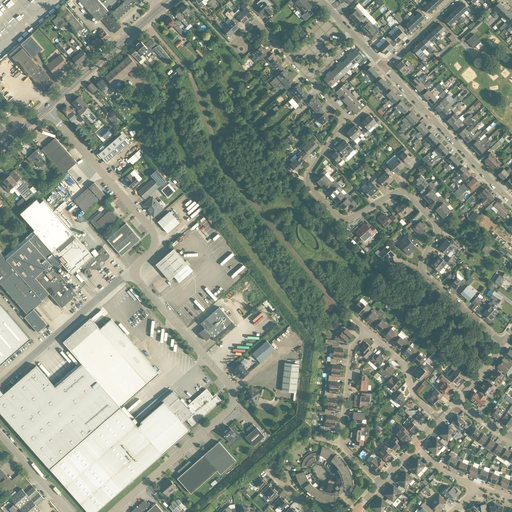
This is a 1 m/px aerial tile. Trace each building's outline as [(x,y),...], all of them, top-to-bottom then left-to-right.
[(101,19),(114,33),(120,28),(108,13),(96,0),(78,0),(91,15),(95,11),(102,18),(101,19)] [(123,0),(125,2),(111,13),(116,19),(138,0),(123,0)] [(194,0),(197,2),(195,4),(199,9),(204,4),(201,2),(203,0),(194,0)] [(290,0),(288,2),(292,6),(294,4),(296,7),(295,8),(297,10),(307,2),(305,0),(290,0)] [(432,0),(428,4),(433,9),(438,5),(432,0)] [(264,2),(257,9),(262,14),(264,13),(264,12),(266,14),(265,14),(268,17),(273,12),(269,8),(269,7),(264,2)] [(307,2),(297,10),(302,16),(301,16),(305,21),(313,13),(309,9),(312,7),(307,2)] [(245,3),(241,7),(244,10),(241,12),(248,19),(253,15),(252,14),(248,10),(250,8),(245,3)] [(463,3),(459,7),(464,12),(466,10),(469,13),(470,12),(471,11),(463,3)] [(494,12),(492,15),(494,17),(496,14),(498,12),(503,7),(499,3),(494,8),(496,10),(494,12)] [(184,4),(179,8),(181,10),(180,11),(179,12),(184,17),(186,15),(189,13),(191,15),(192,16),(194,15),(191,11),(184,4)] [(423,4),(421,6),(428,14),(433,9),(428,4),(425,7),(423,4)] [(352,14),(349,16),(353,21),(362,13),(356,6),(350,11),(350,12),(351,11),(353,13),(352,14)] [(477,6),(474,9),(480,16),(483,12),(481,10),(477,6)] [(459,7),(454,12),(459,17),(459,16),(461,15),(464,12),(459,7)] [(503,7),(498,12),(499,12),(503,17),(508,12),(503,7)] [(77,32),(83,27),(67,9),(61,14),(77,32)] [(417,14),(415,17),(419,22),(424,17),(417,10),(415,12),(417,14)] [(227,12),(225,14),(229,19),(231,21),(231,20),(234,18),(229,13),(227,11),(227,12)] [(232,11),(229,13),(234,18),(236,16),(237,17),(242,22),(243,24),(248,19),(241,12),(239,14),(238,14),(236,12),(234,13),(232,11)] [(179,12),(175,16),(179,20),(175,23),(183,32),(186,29),(186,28),(189,26),(183,19),(185,18),(184,17),(179,12)] [(454,12),(449,16),(454,22),(454,21),(459,17),(454,12)] [(511,16),(508,12),(503,17),(508,21),(511,16)] [(362,13),(353,21),(357,25),(361,21),(363,23),(367,19),(362,13)] [(395,15),(393,16),(397,21),(400,23),(402,21),(396,14),(395,15)] [(59,15),(58,16),(53,20),(53,21),(59,28),(60,30),(66,24),(59,15)] [(410,17),(408,19),(410,21),(415,26),(419,22),(415,17),(413,15),(410,17)] [(449,16),(444,21),(452,29),(454,27),(454,26),(451,24),(454,22),(449,16)] [(170,17),(165,21),(171,28),(173,26),(180,34),(183,37),(186,34),(184,33),(183,32),(175,23),(170,17)] [(315,24),(328,29),(329,27),(330,27),(331,23),(318,17),(315,24)] [(229,19),(225,22),(227,25),(233,33),(239,28),(237,26),(231,20),(231,21),(229,19)] [(365,25),(361,29),(365,33),(372,27),(373,25),(367,19),(363,23),(365,25)] [(217,21),(214,24),(223,34),(225,32),(227,34),(229,37),(233,33),(227,25),(223,28),(217,21)] [(410,21),(405,26),(410,31),(415,26),(410,21)] [(505,23),(499,29),(501,31),(507,25),(505,23)] [(440,24),(436,29),(441,34),(443,32),(445,34),(446,35),(448,32),(440,24)] [(372,27),(365,33),(368,37),(372,34),(375,36),(376,35),(379,31),(377,29),(377,27),(375,25),(373,25),(372,27)] [(399,29),(395,32),(401,39),(405,35),(403,32),(402,31),(404,30),(405,31),(405,30),(400,25),(397,27),(399,29)] [(436,29),(431,33),(436,38),(438,40),(444,47),(445,48),(447,46),(446,45),(441,40),(440,39),(443,36),(441,34),(436,29)] [(100,31),(97,34),(104,42),(104,41),(105,42),(107,40),(107,39),(109,37),(103,30),(101,32),(100,31)] [(389,34),(387,36),(391,41),(393,39),(397,43),(401,39),(395,32),(391,36),(389,34)] [(431,33),(427,37),(432,43),(436,38),(431,33)] [(470,38),(466,41),(471,46),(471,48),(472,48),(473,49),(474,48),(476,48),(476,46),(480,42),(481,42),(478,39),(474,34),(470,38)] [(33,58),(43,50),(31,36),(21,44),(33,58)] [(386,40),(382,44),(389,51),(393,47),(389,43),(391,41),(387,36),(385,39),(386,40)] [(95,40),(93,37),(88,41),(90,44),(95,49),(103,43),(99,39),(97,38),(95,40)] [(427,37),(422,42),(427,47),(429,49),(431,52),(433,50),(431,47),(429,45),(432,43),(427,37)] [(167,57),(154,42),(152,39),(145,46),(140,41),(134,46),(144,57),(145,58),(154,50),(163,60),(167,57)] [(438,40),(435,42),(439,46),(438,46),(442,50),(445,48),(444,47),(438,40)] [(422,42),(417,46),(422,52),(427,47),(422,42)] [(63,55),(67,52),(59,43),(56,46),(63,55)] [(382,44),(378,48),(383,53),(385,55),(389,51),(382,44)] [(40,68),(22,48),(19,45),(9,54),(29,77),(30,76),(43,91),(54,82),(41,67),(40,68)] [(70,47),(73,51),(82,61),(87,56),(80,48),(78,50),(73,45),(70,47)] [(261,46),(254,53),(259,58),(260,56),(262,59),(269,53),(266,50),(265,51),(264,50),(261,46)] [(417,46),(413,51),(421,60),(426,56),(422,52),(417,46)] [(139,55),(132,48),(131,49),(129,50),(128,51),(139,62),(143,59),(139,55)] [(77,65),(82,61),(73,51),(69,55),(77,65)] [(355,51),(351,54),(353,56),(352,57),(357,63),(360,60),(361,61),(363,59),(362,58),(355,51)] [(269,53),(262,59),(266,63),(268,62),(271,64),(277,58),(275,56),(273,53),(271,55),(269,53)] [(349,57),(344,60),(350,66),(352,64),(353,66),(357,63),(352,57),(353,56),(351,54),(350,53),(347,55),(349,57)] [(501,58),(505,63),(511,58),(506,53),(501,58)] [(55,75),(60,70),(59,69),(67,63),(60,55),(51,64),(51,65),(48,67),(55,75)] [(113,86),(137,65),(129,56),(105,77),(113,86)] [(277,58),(271,64),(273,67),(271,69),(275,73),(282,67),(280,65),(282,63),(279,60),(277,58)] [(339,63),(337,65),(338,66),(340,68),(341,67),(346,72),(349,69),(348,68),(350,66),(344,60),(340,64),(339,63)] [(401,61),(396,66),(404,76),(413,67),(410,64),(408,66),(407,67),(401,61)] [(338,66),(334,70),(339,75),(341,73),(343,75),(346,72),(341,67),(340,68),(338,66)] [(277,77),(273,80),(277,85),(280,83),(281,82),(288,76),(285,72),(283,71),(284,69),(282,67),(275,73),(274,75),(275,75),(276,74),(278,76),(277,77)] [(370,67),(365,72),(369,76),(374,71),(370,67)] [(326,74),(326,75),(328,76),(330,78),(331,77),(336,82),(339,79),(337,77),(339,75),(334,70),(330,74),(329,72),(326,74)] [(374,71),(369,76),(373,80),(378,75),(374,71)] [(148,92),(157,84),(148,74),(145,77),(152,84),(146,89),(148,92)] [(416,77),(411,83),(415,87),(425,78),(427,76),(425,74),(421,78),(420,77),(418,79),(416,77)] [(281,82),(280,83),(280,84),(284,88),(286,90),(294,83),(291,81),(292,80),(288,76),(281,82)] [(328,76),(324,80),(330,87),(331,87),(336,82),(331,77),(330,78),(328,76)] [(381,78),(376,83),(380,87),(385,83),(381,78)] [(425,78),(415,87),(419,92),(420,92),(425,86),(423,85),(425,83),(424,82),(426,80),(425,78)] [(105,93),(107,91),(106,90),(109,88),(107,86),(102,79),(97,84),(105,93)] [(343,85),(335,93),(338,96),(339,97),(342,95),(343,96),(348,91),(345,87),(346,86),(348,84),(347,82),(344,85),(343,86),(343,85)] [(294,83),(286,90),(288,93),(289,93),(287,94),(292,99),(293,98),(295,96),(301,90),(300,89),(298,87),(297,85),(296,86),(294,83)] [(378,89),(375,92),(377,94),(380,91),(381,93),(382,93),(389,87),(385,83),(380,87),(378,89)] [(99,92),(91,84),(90,84),(89,85),(89,86),(87,87),(95,96),(99,92)] [(423,95),(427,100),(441,87),(441,86),(439,84),(434,88),(430,92),(428,90),(423,95)] [(441,87),(427,100),(431,105),(437,99),(435,97),(444,89),(443,89),(441,87)] [(293,98),(292,99),(299,106),(302,102),(309,96),(307,94),(306,95),(304,93),(301,90),(295,96),(293,98)] [(391,90),(386,95),(390,100),(395,95),(391,90)] [(339,97),(338,98),(340,100),(341,99),(342,100),(345,103),(351,97),(350,96),(351,94),(348,91),(343,96),(342,95),(339,97)] [(385,104),(382,106),(384,108),(390,103),(392,106),(394,104),(399,99),(395,95),(390,100),(388,101),(385,104)] [(440,103),(435,108),(439,113),(453,100),(453,99),(449,95),(445,98),(440,103)] [(126,104),(124,101),(125,101),(121,96),(117,100),(120,104),(122,103),(124,106),(126,104)] [(309,96),(302,102),(307,107),(309,105),(311,108),(318,102),(316,100),(313,97),(311,99),(309,96)] [(85,109),(88,107),(79,97),(73,103),(79,110),(83,107),(85,109)] [(351,97),(345,103),(348,106),(349,107),(348,109),(349,111),(351,109),(353,107),(352,106),(358,101),(355,98),(353,99),(351,97)] [(453,100),(439,113),(443,117),(449,112),(449,111),(451,110),(453,112),(456,108),(459,106),(461,104),(459,102),(452,108),(450,107),(455,102),(453,100)] [(353,107),(351,109),(352,110),(355,114),(363,106),(361,105),(358,101),(352,106),(353,107)] [(389,116),(389,117),(389,118),(390,119),(391,118),(396,114),(398,112),(400,110),(405,105),(401,101),(394,108),(396,110),(393,112),(393,113),(389,116)] [(318,102),(311,108),(314,111),(312,112),(316,117),(318,115),(323,111),(321,108),(322,107),(319,104),(320,103),(318,102)] [(405,105),(400,110),(402,112),(404,114),(409,109),(405,105)] [(72,112),(66,106),(62,110),(67,116),(69,119),(75,115),(72,112)] [(256,108),(251,112),(255,116),(260,113),(256,108)] [(318,115),(316,117),(318,119),(317,120),(322,125),(329,119),(326,116),(324,114),(325,113),(323,111),(318,115)] [(405,117),(403,119),(407,123),(414,116),(411,112),(405,117)] [(455,114),(447,121),(451,126),(459,118),(455,114)] [(369,115),(365,119),(373,127),(377,123),(379,125),(381,123),(376,118),(374,120),(370,115),(369,115)] [(407,123),(405,125),(407,127),(409,125),(410,127),(413,125),(419,120),(414,116),(407,123)] [(459,118),(451,126),(455,130),(461,125),(463,123),(463,122),(465,124),(471,119),(470,118),(468,116),(465,119),(462,122),(459,118)] [(365,119),(361,123),(365,128),(363,130),(368,135),(369,136),(371,134),(370,133),(370,132),(368,131),(373,127),(365,119)] [(421,123),(415,128),(419,132),(424,127),(421,123)] [(465,128),(459,134),(463,138),(474,128),(472,126),(472,125),(467,130),(465,128)] [(355,126),(351,130),(358,137),(359,136),(361,137),(363,137),(364,136),(366,137),(368,135),(363,130),(361,132),(355,126)] [(417,133),(415,135),(417,137),(419,135),(420,137),(421,137),(423,136),(429,131),(424,127),(419,132),(417,133)] [(104,139),(111,133),(107,128),(100,134),(104,139)] [(474,128),(463,138),(467,143),(469,141),(473,137),(475,139),(480,134),(478,132),(475,134),(473,133),(476,130),(474,128)] [(477,141),(471,146),(475,151),(488,139),(486,137),(484,138),(481,141),(479,139),(484,134),(487,131),(486,129),(483,131),(482,132),(480,134),(475,139),(477,141)] [(351,130),(346,133),(354,141),(358,137),(351,130)] [(431,133),(425,138),(429,142),(435,138),(431,133)] [(107,163),(130,143),(122,134),(99,154),(107,163)] [(311,139),(306,144),(312,150),(318,145),(317,145),(316,143),(318,141),(312,135),(309,137),(311,139)] [(45,155),(49,160),(63,175),(77,163),(55,138),(41,150),(42,152),(45,155)] [(435,138),(429,142),(433,147),(439,142),(435,138)] [(488,139),(475,151),(479,155),(487,148),(487,147),(485,145),(488,143),(490,141),(488,139)] [(345,141),(341,144),(348,152),(350,154),(353,150),(354,151),(357,149),(352,143),(349,145),(345,141)] [(354,141),(352,143),(357,149),(358,150),(360,148),(359,147),(356,144),(354,141)] [(303,149),(300,152),(306,158),(309,155),(308,154),(310,153),(312,150),(306,144),(301,148),(303,149)] [(341,144),(336,148),(338,150),(341,153),(338,155),(343,160),(344,161),(346,159),(346,158),(350,154),(348,152),(341,144)] [(435,149),(434,151),(437,155),(445,148),(441,144),(435,149)] [(404,152),(399,156),(402,159),(406,163),(411,159),(406,154),(409,152),(404,147),(401,149),(404,152)] [(40,167),(49,160),(41,150),(39,148),(26,159),(31,164),(34,162),(39,168),(39,167),(40,168),(40,167)] [(435,157),(436,159),(437,159),(438,158),(439,157),(441,158),(441,159),(443,157),(449,152),(445,148),(437,155),(435,157)] [(140,149),(128,160),(133,165),(145,154),(140,149)] [(297,157),(295,160),(301,166),(303,164),(303,165),(306,162),(304,160),(306,158),(300,152),(300,151),(296,155),(297,157)] [(335,152),(331,156),(333,159),(335,161),(333,163),(338,168),(340,166),(345,162),(344,161),(343,160),(338,155),(335,152)] [(397,158),(393,162),(400,169),(404,166),(400,161),(402,159),(399,156),(397,153),(395,155),(397,158)] [(489,156),(484,160),(488,165),(496,158),(491,153),(488,155),(489,156)] [(452,155),(447,160),(451,164),(456,159),(452,155)] [(496,158),(488,165),(493,170),(495,167),(496,168),(501,163),(496,158)] [(429,165),(434,168),(437,162),(431,159),(429,165)] [(449,165),(446,168),(448,170),(451,168),(452,169),(454,168),(455,168),(460,163),(456,159),(451,164),(449,165)] [(290,160),(285,165),(292,171),(294,169),(296,171),(299,168),(301,166),(295,160),(292,162),(290,160)] [(385,164),(384,165),(389,171),(391,169),(396,173),(400,169),(393,162),(388,166),(386,163),(385,164)] [(386,172),(381,176),(389,183),(393,179),(387,173),(389,171),(384,165),(382,168),(386,172)] [(457,175),(452,180),(454,182),(466,170),(462,166),(457,171),(458,172),(456,174),(457,175)] [(504,169),(497,175),(502,180),(511,171),(511,170),(510,168),(506,171),(504,169)] [(26,201),(33,194),(34,194),(27,187),(20,178),(14,170),(8,175),(9,177),(3,182),(5,183),(2,186),(8,192),(14,187),(26,201)] [(139,192),(145,199),(160,186),(166,181),(157,170),(151,175),(154,179),(139,192)] [(322,177),(317,182),(321,186),(328,179),(324,175),(327,172),(325,170),(320,175),(322,177)] [(466,170),(454,182),(456,184),(461,179),(462,181),(465,179),(465,180),(470,175),(466,170)] [(418,178),(413,183),(417,187),(424,180),(421,175),(423,173),(422,173),(421,171),(415,176),(418,178)] [(133,178),(130,174),(125,178),(128,182),(127,183),(132,189),(139,182),(135,177),(133,178)] [(373,175),(371,178),(376,183),(378,181),(384,187),(389,183),(381,176),(377,180),(373,175)] [(328,179),(321,186),(325,190),(329,186),(332,188),(337,183),(336,183),(335,181),(331,177),(328,179)] [(371,178),(365,184),(367,186),(374,194),(378,190),(374,185),(376,183),(371,178)] [(458,189),(453,193),(458,198),(461,194),(468,188),(471,192),(472,191),(479,184),(480,183),(477,181),(474,178),(467,185),(466,186),(464,184),(458,189)] [(424,180),(417,187),(421,191),(425,187),(427,189),(433,184),(431,182),(428,184),(424,180)] [(105,195),(94,182),(73,200),(85,213),(105,195)] [(334,190),(329,195),(333,199),(341,192),(337,188),(339,185),(337,183),(332,188),(334,190)] [(168,198),(176,192),(169,184),(161,191),(168,198)] [(429,191),(423,197),(427,201),(435,194),(431,190),(434,187),(435,186),(433,184),(427,189),(429,191)] [(360,188),(358,190),(363,195),(365,193),(369,197),(370,198),(374,194),(367,186),(363,190),(360,188)] [(479,199),(477,202),(479,204),(480,202),(490,193),(488,191),(485,189),(477,197),(479,199)] [(341,192),(333,199),(337,203),(342,199),(344,201),(347,198),(349,196),(347,194),(344,196),(341,192)] [(490,193),(480,202),(483,205),(485,206),(488,203),(494,198),(491,195),(490,193)] [(435,194),(427,201),(431,205),(436,201),(438,203),(443,198),(441,196),(439,198),(435,194)] [(154,217),(163,209),(153,198),(144,206),(154,217)] [(193,211),(199,206),(191,198),(185,203),(193,211)] [(344,201),(339,205),(343,210),(346,207),(348,205),(350,208),(352,210),(357,205),(355,203),(353,201),(351,203),(347,198),(344,201)] [(440,206),(435,210),(439,214),(447,207),(449,205),(443,198),(438,203),(440,206)] [(41,203),(41,204),(37,200),(21,214),(35,230),(4,257),(6,259),(9,257),(36,234),(52,252),(73,234),(44,201),(41,203)] [(487,207),(485,209),(487,212),(490,210),(491,208),(493,206),(498,211),(497,213),(502,218),(508,211),(502,206),(500,204),(497,202),(496,203),(494,201),(487,207)] [(398,206),(395,210),(402,217),(404,215),(405,216),(408,214),(407,213),(410,209),(403,202),(399,207),(398,206)] [(447,207),(439,214),(443,218),(448,214),(450,216),(455,211),(453,209),(451,211),(447,207)] [(118,219),(110,210),(103,216),(100,212),(90,221),(99,232),(103,229),(104,231),(118,219)] [(168,234),(180,223),(170,212),(158,222),(168,234)] [(469,217),(468,218),(471,224),(478,217),(474,213),(469,217)] [(381,215),(377,219),(385,228),(392,221),(393,221),(393,220),(394,221),(396,223),(398,221),(393,216),(392,215),(389,218),(385,214),(382,217),(381,215)] [(403,226),(406,229),(412,224),(409,220),(406,223),(403,226)] [(420,222),(413,228),(417,232),(418,231),(421,235),(425,231),(425,232),(428,228),(424,224),(423,225),(421,224),(420,222)] [(121,256),(140,240),(126,223),(107,239),(121,256)] [(365,223),(355,232),(365,242),(370,237),(371,238),(378,232),(371,225),(369,228),(365,223)] [(234,277),(245,267),(230,249),(231,248),(221,236),(217,240),(214,237),(218,233),(216,231),(204,241),(209,247),(209,246),(225,264),(223,266),(230,275),(232,274),(234,277)] [(493,232),(490,236),(502,246),(506,242),(493,232)] [(403,243),(399,246),(407,254),(415,247),(413,245),(412,243),(410,241),(413,238),(408,233),(400,240),(403,243)] [(24,317),(38,333),(47,324),(34,309),(42,301),(42,300),(49,294),(62,308),(77,295),(65,281),(69,278),(66,275),(62,278),(56,270),(62,264),(52,252),(36,234),(9,257),(22,272),(4,289),(27,315),(24,317)] [(62,264),(71,274),(81,267),(92,256),(73,234),(52,252),(62,264)] [(447,240),(443,244),(451,251),(453,253),(457,249),(459,246),(458,246),(457,244),(454,242),(451,239),(450,240),(451,241),(450,242),(449,242),(447,240)] [(362,243),(360,246),(368,253),(372,249),(370,247),(366,247),(362,243)] [(443,244),(439,248),(447,255),(451,251),(443,244)] [(486,245),(481,251),(485,253),(483,255),(487,258),(488,255),(487,255),(491,249),(486,245)] [(93,255),(92,256),(81,267),(83,269),(84,268),(85,269),(85,271),(84,272),(85,273),(86,274),(87,275),(89,275),(90,274),(91,272),(91,271),(92,269),(95,270),(99,266),(100,263),(102,261),(105,261),(109,257),(109,254),(103,247),(97,252),(100,255),(96,258),(93,255)] [(380,252),(377,255),(380,259),(383,257),(388,262),(389,263),(396,257),(389,249),(388,250),(387,249),(385,247),(380,252)] [(501,247),(499,251),(505,256),(506,255),(508,252),(501,247)] [(156,265),(169,281),(174,276),(179,282),(193,271),(187,265),(174,249),(156,265)] [(0,283),(4,288),(22,272),(9,257),(6,259),(4,257),(0,252),(0,283)] [(439,256),(435,261),(442,267),(445,270),(451,263),(446,258),(445,258),(444,261),(439,256)] [(435,261),(431,265),(439,272),(442,267),(435,261)] [(503,278),(498,285),(506,290),(511,281),(511,278),(504,273),(502,277),(503,278)] [(466,281),(465,283),(468,285),(473,279),(470,277),(466,281)] [(457,278),(450,286),(455,289),(459,285),(461,287),(465,283),(466,281),(464,279),(463,279),(462,281),(457,278)] [(490,289),(486,294),(490,297),(498,303),(502,297),(497,293),(498,290),(496,288),(493,286),(491,284),(491,285),(489,288),(490,289)] [(217,285),(212,290),(218,296),(222,292),(217,285)] [(467,286),(460,294),(468,301),(476,293),(472,290),(471,291),(468,289),(469,288),(467,286)] [(206,291),(203,293),(213,303),(218,298),(208,288),(206,291)] [(362,304),(359,301),(355,306),(358,309),(356,311),(361,315),(363,312),(365,315),(371,308),(367,304),(365,306),(362,304)] [(193,302),(185,309),(194,318),(202,311),(193,302)] [(0,364),(30,338),(0,303),(0,364)] [(487,304),(484,307),(486,309),(494,316),(498,312),(495,309),(497,307),(492,303),(491,304),(490,305),(489,306),(487,304)] [(219,308),(201,324),(205,328),(211,336),(214,339),(232,322),(219,308)] [(377,311),(375,309),(373,309),(371,311),(372,312),(365,319),(370,324),(372,321),(375,323),(380,317),(384,313),(380,309),(377,311)] [(486,309),(482,314),(490,320),(494,316),(486,309)] [(112,424),(125,412),(120,407),(159,374),(111,319),(100,329),(90,318),(63,342),(81,363),(69,374),(112,424)] [(384,323),(381,321),(375,328),(379,332),(382,329),(384,331),(390,325),(386,321),(384,323)] [(232,322),(214,339),(217,343),(236,326),(232,322)] [(350,329),(346,325),(344,328),(344,329),(341,332),(348,339),(349,338),(352,335),(348,331),(350,329)] [(205,328),(199,333),(206,341),(211,336),(205,328)] [(393,331),(391,329),(384,336),(389,340),(391,338),(394,340),(399,334),(395,330),(393,331)] [(348,340),(348,339),(341,332),(339,331),(337,332),(337,334),(338,334),(335,336),(335,338),(333,340),(325,339),(325,344),(332,345),(338,346),(339,342),(341,340),(345,343),(347,340),(348,340)] [(403,340),(400,337),(394,345),(398,349),(401,346),(403,348),(409,342),(404,338),(403,340)] [(260,363),(275,350),(267,341),(252,354),(260,363)] [(366,359),(372,352),(368,349),(370,347),(366,343),(360,350),(362,352),(360,354),(366,359)] [(338,346),(332,345),(332,350),(334,350),(333,352),(333,354),(342,355),(343,353),(342,353),(343,349),(338,349),(338,346)] [(412,348),(409,346),(403,353),(408,357),(410,355),(412,357),(418,350),(414,347),(412,348)] [(230,357),(234,353),(229,348),(225,352),(230,357)] [(342,356),(342,355),(333,354),(333,355),(333,357),(331,357),(330,362),(336,362),(336,360),(342,360),(342,356)] [(377,357),(374,354),(369,361),(372,363),(370,365),(375,370),(382,362),(384,359),(379,355),(377,357)] [(422,357),(419,354),(412,361),(417,366),(419,363),(422,365),(430,356),(428,355),(426,357),(423,355),(422,357)] [(511,364),(506,360),(504,362),(503,361),(501,363),(500,363),(497,367),(505,373),(511,364)] [(336,365),(336,362),(330,362),(330,366),(328,366),(327,370),(331,371),(340,372),(341,370),(341,366),(336,365)] [(247,369),(241,363),(238,366),(237,366),(236,367),(236,368),(233,370),(236,374),(236,375),(237,376),(238,376),(241,380),(249,373),(246,369),(247,369)] [(281,391),(296,393),(299,365),(284,363),(281,391)] [(435,369),(428,363),(423,369),(416,376),(421,380),(423,377),(426,380),(435,369)] [(395,370),(391,366),(392,366),(390,364),(387,367),(384,365),(378,372),(384,377),(387,374),(389,376),(395,370)] [(452,368),(449,371),(452,374),(449,377),(457,385),(463,378),(461,376),(463,374),(453,365),(451,367),(452,368)] [(112,424),(69,374),(54,387),(36,366),(7,391),(0,396),(0,412),(49,469),(54,474),(112,424)] [(340,373),(340,372),(331,371),(327,370),(327,374),(329,374),(328,379),(334,379),(335,377),(340,377),(340,373)] [(504,376),(497,371),(495,373),(493,372),(491,374),(492,375),(489,378),(498,384),(504,376)] [(447,396),(453,389),(449,386),(451,383),(441,375),(437,379),(442,383),(438,388),(447,396)] [(367,390),(368,386),(369,379),(366,379),(366,377),(365,377),(365,376),(358,376),(356,389),(367,390)] [(399,380),(396,377),(394,379),(392,377),(383,386),(391,394),(401,384),(398,381),(399,380)] [(328,379),(328,383),(327,387),(339,388),(339,387),(339,383),(334,382),(334,379),(328,379)] [(496,387),(489,382),(486,385),(484,383),(480,389),(489,396),(496,387)] [(338,390),(339,388),(327,387),(326,392),(327,392),(326,396),(332,396),(333,393),(338,394),(338,390)] [(186,420),(192,426),(221,400),(217,396),(216,396),(215,395),(213,396),(206,389),(186,407),(193,414),(186,420)] [(437,407),(442,401),(439,398),(442,395),(436,390),(427,399),(437,407)] [(162,400),(183,423),(186,420),(193,414),(186,407),(173,391),(162,400)] [(255,404),(257,400),(256,400),(258,394),(248,391),(245,400),(251,402),(251,403),(255,404)] [(403,396),(404,395),(401,392),(399,395),(396,393),(391,399),(394,402),(395,400),(395,401),(394,402),(398,406),(399,404),(400,405),(404,400),(405,398),(403,396)] [(477,395),(475,393),(470,399),(479,407),(486,398),(479,392),(477,395)] [(369,403),(370,394),(361,393),(361,396),(355,396),(354,402),(355,402),(355,406),(371,408),(372,403),(369,403)] [(332,399),(332,396),(326,396),(326,400),(328,401),(328,403),(328,404),(337,405),(337,404),(337,400),(332,399)] [(138,427),(162,455),(190,431),(164,402),(141,422),(142,423),(138,427)] [(380,412),(383,415),(390,406),(387,403),(380,412)] [(337,407),(337,405),(328,404),(327,406),(327,407),(325,408),(325,412),(325,413),(330,413),(331,410),(336,411),(336,407),(337,407)] [(497,420),(502,413),(505,410),(497,404),(492,411),(494,413),(492,415),(497,420)] [(404,411),(410,416),(411,417),(413,415),(406,408),(404,411)] [(422,423),(427,418),(421,411),(418,409),(416,412),(416,413),(414,416),(422,423)] [(96,511),(162,455),(138,427),(125,412),(112,424),(54,474),(87,511),(96,511)] [(326,421),(335,422),(335,421),(335,417),(330,416),(330,413),(325,413),(325,412),(320,412),(319,415),(323,417),(323,421),(326,421)] [(364,420),(364,413),(353,412),(352,418),(354,418),(353,423),(362,424),(362,419),(364,420)] [(507,427),(511,420),(511,416),(506,412),(502,419),(504,421),(502,423),(507,427)] [(454,427),(459,431),(461,429),(459,427),(464,422),(458,417),(459,416),(457,415),(453,419),(454,420),(452,421),(456,425),(454,427)] [(416,422),(411,417),(410,416),(407,418),(410,421),(405,426),(413,433),(415,432),(416,432),(416,430),(418,428),(414,424),(416,422)] [(326,421),(323,421),(321,421),(321,425),(323,425),(323,429),(329,430),(329,427),(334,428),(335,424),(335,422),(326,421)] [(252,424),(246,430),(249,434),(256,428),(252,424)] [(409,433),(401,425),(399,424),(398,425),(400,426),(398,428),(400,430),(396,434),(405,443),(409,437),(407,435),(409,433)] [(459,431),(454,427),(452,429),(448,426),(447,427),(446,426),(443,429),(451,436),(453,438),(459,431)] [(229,442),(233,438),(231,435),(233,432),(228,427),(221,433),(229,442)] [(256,427),(256,428),(249,434),(245,437),(253,446),(264,437),(256,427)] [(351,434),(361,436),(361,431),(364,431),(365,427),(357,427),(357,430),(351,429),(351,434)] [(447,441),(451,436),(443,429),(441,432),(442,433),(440,435),(444,438),(442,440),(447,444),(449,442),(447,441)] [(471,429),(468,433),(467,434),(466,435),(474,441),(479,434),(480,432),(476,429),(474,431),(471,429)] [(360,440),(361,436),(351,434),(350,440),(355,440),(355,445),(363,445),(363,441),(360,440)] [(481,446),(486,439),(488,437),(483,434),(481,436),(479,434),(474,441),(481,446)] [(398,450),(401,447),(397,444),(399,441),(394,437),(389,442),(390,443),(388,445),(395,451),(397,449),(398,450)] [(447,444),(442,440),(440,442),(436,439),(435,440),(434,440),(432,443),(439,450),(443,445),(445,447),(447,444)] [(489,451),(494,445),(495,443),(490,439),(489,441),(486,439),(481,446),(489,451)] [(236,461),(219,442),(192,465),(189,461),(178,471),(181,475),(177,478),(191,494),(217,471),(220,474),(236,461)] [(435,454),(439,450),(432,443),(429,446),(430,446),(428,448),(435,454)] [(387,462),(392,457),(389,454),(391,452),(387,448),(383,444),(380,448),(382,450),(378,454),(387,462)] [(497,456),(502,449),(503,448),(498,445),(496,447),(494,445),(489,451),(496,457),(497,456)] [(326,458),(330,450),(330,449),(328,448),(325,447),(322,446),(320,453),(318,453),(318,456),(319,457),(320,456),(320,457),(323,458),(324,457),(326,458)] [(505,460),(510,453),(506,449),(504,451),(502,449),(497,456),(504,461),(505,460)] [(332,462),(338,454),(336,453),(334,452),(332,451),(330,450),(326,458),(327,459),(331,461),(332,462)] [(458,460),(457,460),(453,457),(454,455),(450,452),(447,456),(445,458),(450,461),(447,465),(453,468),(455,465),(458,460)] [(304,468),(304,466),(305,464),(305,462),(306,461),(308,459),(309,458),(311,457),(312,456),(314,456),(316,456),(316,453),(314,453),(311,454),(309,455),(307,456),(306,457),(304,459),(303,461),(302,463),(301,466),(301,468),(304,468)] [(336,466),(344,460),(341,457),(338,454),(332,462),(334,463),(336,466)] [(380,464),(383,462),(376,456),(369,463),(378,472),(383,466),(380,464)] [(307,467),(308,467),(310,466),(311,465),(312,464),(313,463),(314,461),(315,460),(315,458),(314,458),(313,458),(311,459),(310,459),(309,461),(308,462),(307,463),(306,465),(306,466),(307,467)] [(467,465),(462,463),(463,460),(458,458),(457,460),(458,460),(455,465),(460,467),(458,471),(464,473),(466,469),(467,465)] [(340,472),(349,468),(346,464),(344,460),(336,466),(339,470),(340,472)] [(413,463),(420,470),(424,466),(418,460),(416,461),(415,460),(413,463)] [(420,470),(413,463),(410,466),(411,467),(410,468),(413,472),(411,474),(416,478),(418,476),(416,474),(420,470)] [(478,469),(472,467),(473,464),(468,463),(467,465),(466,469),(470,471),(469,475),(475,477),(476,473),(478,469)] [(488,473),(488,472),(483,471),(484,469),(478,467),(478,469),(476,473),(481,475),(479,479),(485,481),(487,477),(488,473)] [(13,486),(24,476),(21,472),(11,481),(0,468),(0,480),(3,477),(5,479),(0,483),(0,484),(7,493),(14,487),(13,486)] [(342,478),(351,476),(350,472),(349,468),(340,472),(340,473),(342,477),(342,478)] [(298,482),(307,478),(306,475),(304,472),(306,471),(305,470),(301,470),(302,472),(295,474),(296,477),(297,479),(298,481),(298,482)] [(499,476),(493,474),(494,472),(489,470),(488,472),(488,473),(487,477),(491,479),(490,483),(496,485),(497,481),(499,476)] [(416,478),(411,474),(409,476),(406,473),(404,474),(403,473),(401,476),(408,483),(412,479),(414,481),(416,478)] [(509,480),(504,478),(505,476),(499,474),(499,476),(497,481),(502,482),(500,486),(506,489),(508,485),(509,480)] [(262,480),(261,479),(259,476),(252,483),(256,487),(257,486),(260,489),(267,482),(263,478),(262,480)] [(343,485),(353,485),(352,481),(352,479),(352,477),(351,476),(342,478),(343,481),(343,485)] [(404,487),(408,483),(401,476),(398,479),(399,480),(398,481),(401,485),(399,487),(404,491),(406,489),(404,487)] [(303,489),(311,483),(310,482),(307,479),(307,478),(298,482),(299,483),(301,486),(303,489)] [(343,485),(342,485),(340,487),(335,484),(336,483),(331,478),(327,482),(332,487),(333,486),(337,490),(334,492),(334,494),(335,494),(336,494),(337,494),(338,493),(339,493),(339,492),(340,493),(342,491),(341,490),(342,489),(343,488),(343,487),(343,486),(343,485)] [(166,496),(176,487),(169,479),(163,484),(164,486),(160,489),(166,496)] [(310,495),(316,488),(312,485),(311,483),(303,489),(307,493),(310,495)] [(270,500),(278,492),(274,488),(272,490),(271,489),(269,487),(270,486),(269,486),(262,493),(266,498),(267,497),(270,500)] [(404,491),(399,487),(397,489),(393,486),(392,487),(391,486),(389,489),(396,496),(398,498),(402,494),(405,497),(407,494),(404,491)] [(452,488),(450,486),(446,489),(442,493),(449,501),(452,497),(453,498),(459,493),(456,489),(455,490),(452,488)] [(20,509),(39,493),(33,487),(26,493),(22,489),(10,499),(20,509)] [(317,500),(322,491),(319,490),(316,488),(310,495),(314,498),(317,500)] [(392,500),(396,496),(389,489),(386,492),(387,493),(385,494),(389,498),(387,500),(392,504),(394,502),(392,500)] [(326,503),(328,493),(326,493),(323,492),(322,491),(317,500),(322,501),(326,503)] [(39,493),(20,509),(21,511),(37,511),(40,510),(36,505),(44,499),(39,493)] [(335,494),(334,494),(330,494),(328,493),(326,503),(328,503),(330,503),(334,503),(335,503),(335,494)] [(437,511),(438,511),(440,510),(444,506),(442,504),(445,501),(439,494),(430,503),(437,511)] [(283,501),(282,500),(282,499),(280,497),(280,496),(273,504),(277,508),(278,507),(281,510),(288,503),(284,499),(283,501)] [(173,511),(178,511),(182,508),(185,507),(178,499),(169,507),(173,511)] [(392,504),(387,500),(385,502),(381,499),(380,500),(379,499),(376,502),(384,509),(386,511),(389,511),(394,507),(392,504)] [(147,503),(144,500),(130,511),(146,511),(152,507),(148,502),(147,503)] [(378,511),(381,511),(384,509),(376,502),(374,505),(375,506),(373,508),(378,511)] [(431,511),(433,511),(423,503),(418,509),(420,511),(418,511),(431,511)] [(477,511),(478,511),(486,511),(486,504),(481,505),(481,503),(477,504),(477,505),(476,506),(476,507),(475,508),(475,507),(473,505),(469,509),(471,511),(477,511)]
